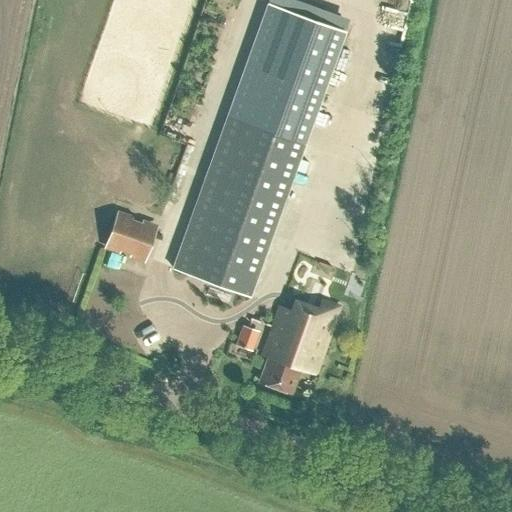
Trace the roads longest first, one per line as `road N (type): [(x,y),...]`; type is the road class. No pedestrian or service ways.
road 1 (unclassified): [(475,511),(0,335)]
road 2 (unknown): [(122,380),(254,292),(302,229),(351,46),(346,0)]
